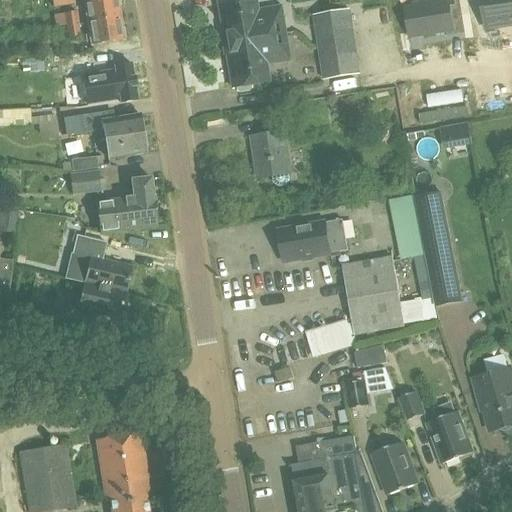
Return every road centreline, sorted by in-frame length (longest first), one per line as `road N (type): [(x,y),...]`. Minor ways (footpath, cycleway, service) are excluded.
road 1 (tertiary): [(231,511),(149,0)]
road 2 (track): [(196,383),(0,364)]
